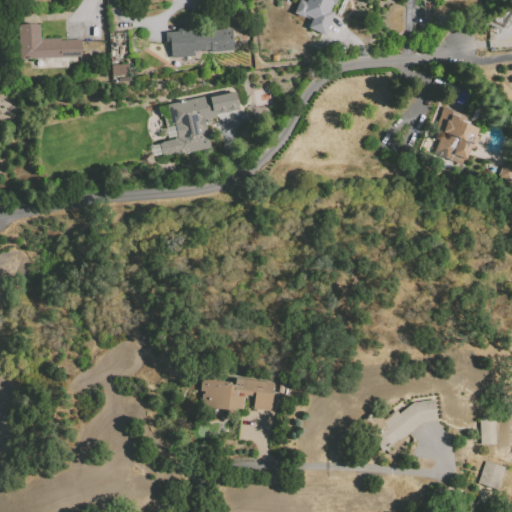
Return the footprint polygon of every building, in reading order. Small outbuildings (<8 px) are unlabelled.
[(333,0),(329,10),(333,12),(324,35),(306,27),(309,19),(292,13),(298,0),(302,0),(305,1),(305,0),(333,0)] [(16,24),(39,23),(39,39),(80,39),(80,57),(16,58),(16,24)] [(168,32),(169,56),(234,51),(232,27),(168,32)] [(110,75),(127,74),(127,63),(110,64),(110,75)] [(166,104),(234,89),(238,110),(203,117),(210,148),(160,156),(158,143),(173,139),(166,104)] [(441,106),(480,122),(463,166),(431,153),(439,130),(432,127),(441,106)] [(234,377),(273,382),(269,411),(251,408),(252,392),(236,390),(236,395),(242,396),(240,411),(195,406),(199,378),(233,381),(234,377)] [(477,417),(479,445),(493,444),(493,417),(477,417)] [(483,461),(476,483),(495,489),(503,467),(483,461)]
